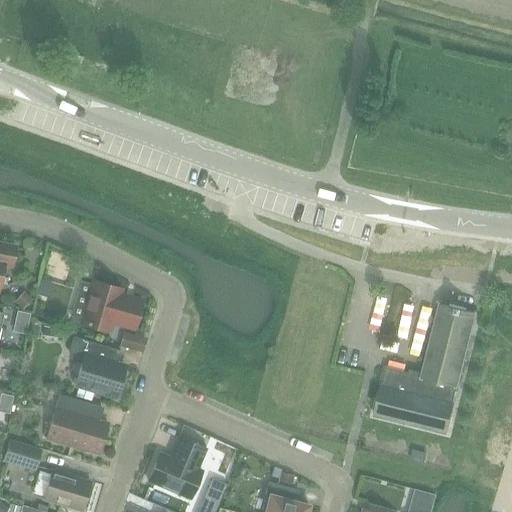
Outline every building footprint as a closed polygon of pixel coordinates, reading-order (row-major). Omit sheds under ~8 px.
[(0,285),(5,263),(12,265),(16,246),(0,242),(0,285)] [(82,322),(111,331),(113,322),(135,329),(143,300),(122,294),(123,289),(95,280),(82,322)] [(24,291),(15,302),(23,310),(33,299),(24,291)] [(455,403),(454,403),(458,387),(459,387),(478,312),(441,303),(422,376),(388,367),(376,417),(447,435),(455,403)] [(44,326),(43,335),(58,338),(59,329),(44,326)] [(124,332),(120,346),(135,350),(139,336),(124,332)] [(75,337),(70,352),(75,360),(83,362),(77,384),(117,396),(126,367),(118,364),(122,351),(75,337)] [(2,393),(0,400),(0,402),(12,404),(14,396),(2,393)] [(60,395),(48,438),(100,453),(104,439),(108,437),(110,429),(108,426),(109,423),(99,420),(103,408),(60,395)] [(161,452),(149,480),(192,498),(203,470),(199,468),(207,448),(179,436),(171,456),(161,452)] [(42,449),(9,440),(3,462),(36,471),(42,449)] [(414,449),(411,460),(425,463),(428,452),(414,449)] [(83,510),(91,481),(53,470),(45,499),(83,510)] [(281,479),(280,481),(292,485),(294,475),(283,472),(281,479)] [(271,495),(266,511),(307,511),(310,505),(295,501),(298,489),(270,482),(266,494),(271,495)] [(204,499),(197,511),(215,511),(218,505),(204,499)] [(0,501),(0,511),(7,511),(10,508),(0,501)]
